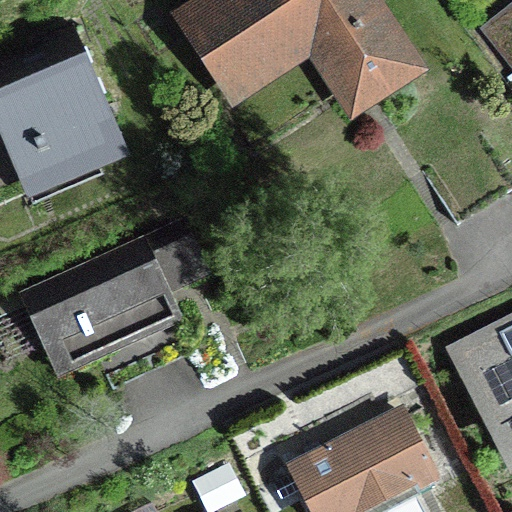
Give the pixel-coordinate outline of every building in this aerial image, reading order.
[(414,72),(367,0),(206,0),(186,13),(197,31),(189,37),(226,94),(304,44),(336,94),(355,81),(368,102),(414,72)] [(71,29),(40,42),(45,55),(0,74),(0,147),(3,155),(29,145),(47,187),(123,155),(71,29)] [(511,33),(494,48),(511,69),(511,33)] [(452,226),(511,187),(511,186),(478,134),(417,173),(452,226)] [(110,392),(191,355),(157,286),(195,267),(201,277),(204,276),(179,221),(19,293),(43,348),(83,331),(110,392)] [(511,320),(455,349),(511,462),(511,320)] [(420,511),(409,487),(431,476),(401,418),(290,476),(308,511),(420,511)]
